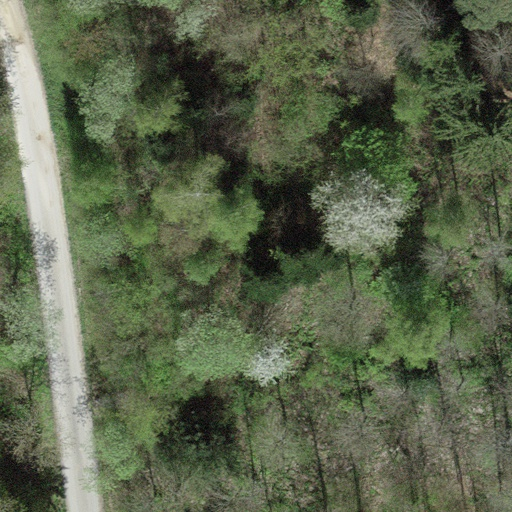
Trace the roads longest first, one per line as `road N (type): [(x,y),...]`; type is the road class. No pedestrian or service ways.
road 1 (track): [(7,0),(80,348),(93,511)]
road 2 (motorway): [(197,0),(178,511)]
road 3 (motorway): [(475,511),(511,22)]
